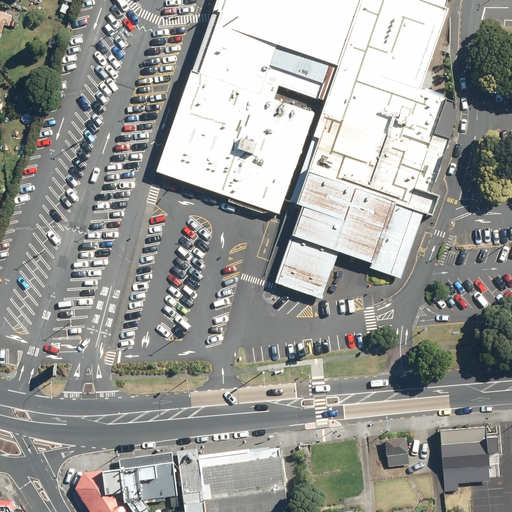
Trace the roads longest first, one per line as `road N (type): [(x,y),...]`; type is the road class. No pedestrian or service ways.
road 1 (unclassified): [(409,394),(402,326),(477,116),(474,0)]
road 2 (primary): [(409,394),(111,419)]
